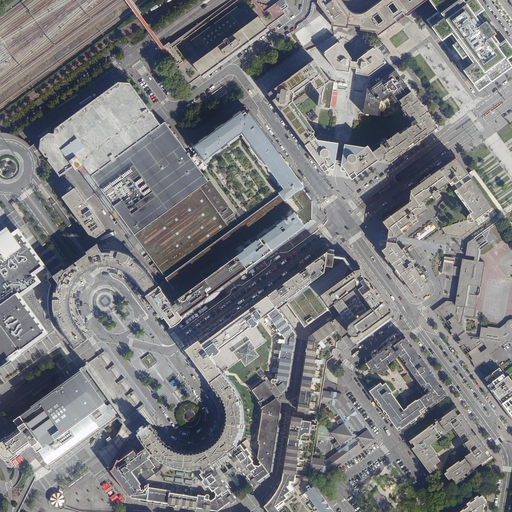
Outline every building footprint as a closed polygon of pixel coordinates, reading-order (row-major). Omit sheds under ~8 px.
[(229,0),(208,16),(210,19),(178,43),(175,45),(173,47),(173,50),(172,51),(172,53),(172,56),(176,62),(178,63),(180,63),(181,64),(181,66),(179,67),(180,69),(175,73),(186,89),(204,75),(202,72),(233,50),(235,48),(241,44),(276,18),(278,21),(282,18),(286,15),(283,11),(279,5),(285,1),(283,0),(280,0),(278,1),(276,0),(229,0)] [(511,50),(474,0),(441,0),(427,11),(439,28),(477,80),(511,54),(511,50)] [(289,7),(285,1),(279,5),(283,11),(288,7),(289,7)] [(171,68),(175,73),(180,69),(179,67),(181,66),(181,64),(180,63),(178,63),(176,62),(172,56),(172,53),(172,51),(173,50),(173,47),(175,45),(178,43),(210,19),(208,16),(169,45),(167,43),(162,47),(174,64),(175,65),(171,68)] [(243,47),(278,21),(276,18),(241,44),(243,47)] [(352,58),(339,41),(329,49),(332,54),(327,57),(337,71),(345,73),(345,71),(348,72),(347,73),(350,73),(349,72),(350,68),(351,61),(352,58)] [(374,47),(372,49),(384,65),(387,63),(375,47),(374,47)] [(332,54),(329,49),(323,53),(327,57),(332,54)] [(369,76),(384,65),(372,49),(358,60),(357,63),(356,69),(356,74),(358,74),(358,73),(361,74),(361,75),(369,76)] [(202,72),(204,75),(235,53),(233,50),(202,72)] [(321,70),(314,60),(274,89),(278,93),(277,95),(277,98),(273,101),(280,112),(285,108),(289,113),(284,117),(295,133),(304,134),(310,142),(316,138),(314,136),(315,132),(297,107),(309,99),(305,93),(293,102),(294,94),(311,82),(320,95),(318,107),(328,109),(329,108),(330,108),(331,108),(331,107),(334,108),(334,107),(335,107),(338,92),(337,92),(337,91),(333,91),(334,84),(334,83),(333,83),(333,82),(330,81),(324,73),(321,74),(319,71),(321,70)] [(425,115),(420,110),(418,106),(409,94),(411,92),(403,81),(402,79),(395,70),(373,87),(369,92),(368,94),(366,94),(363,112),(363,114),(378,117),(380,103),(382,101),(383,103),(389,98),(394,105),(397,103),(404,112),(402,113),(410,124),(386,142),(384,139),(370,149),(377,158),(378,157),(389,160),(393,157),(392,157),(395,155),(395,156),(420,137),(421,138),(434,129),(433,128),(434,127),(427,119),(426,120),(423,116),(425,115)] [(209,181),(191,157),(165,122),(161,125),(155,117),(130,83),(119,82),(54,129),(54,134),(49,133),(45,136),(42,138),(41,144),(40,149),(44,154),(46,156),(48,157),(49,158),(48,159),(60,176),(66,171),(73,166),(77,171),(79,169),(84,166),(91,176),(104,194),(114,207),(124,220),(130,229),(135,236),(209,181)] [(278,93),(274,89),(268,94),(273,101),(277,98),(277,95),(278,93)] [(438,128),(434,123),(411,92),(409,94),(418,106),(420,110),(425,115),(427,119),(434,127),(433,128),(434,129),(421,138),(420,137),(395,156),(395,155),(392,157),(393,157),(389,160),(378,157),(377,158),(379,161),(390,163),(438,128)] [(285,108),(280,112),(284,117),(289,113),(285,108)] [(199,151),(191,157),(209,181),(135,236),(142,246),(167,279),(159,285),(159,286),(146,295),(152,303),(168,326),(254,263),(312,220),(313,205),(313,201),(301,186),(303,184),(251,113),(249,114),(246,110),(196,147),(199,151)] [(305,146),(310,142),(304,134),(295,133),(305,146)] [(316,138),(310,142),(305,146),(309,151),(315,146),(319,143),(316,138)] [(316,148),(315,146),(309,151),(311,155),(314,152),(322,145),(323,145),(337,147),(338,144),(322,141),(321,142),(321,143),(322,144),(316,148)] [(335,161),(337,147),(323,145),(322,145),(314,152),(311,155),(324,172),(335,165),(335,163),(335,161)] [(344,145),(344,148),(367,152),(374,161),(373,165),(378,161),(376,159),(370,150),(367,147),(365,149),(351,146),(344,145)] [(367,152),(344,148),(342,162),(341,164),(341,166),(352,180),(373,165),(374,161),(367,152)] [(456,157),(440,169),(441,170),(441,171),(456,160),(458,160),(456,157)] [(467,218),(467,220),(468,221),(469,221),(469,222),(470,222),(471,222),(472,222),(473,222),(473,221),(486,212),(487,211),(492,207),(458,160),(456,160),(441,171),(451,183),(453,182),(458,188),(456,190),(472,212),(469,214),(467,216),(467,218)] [(137,250),(142,246),(135,236),(130,229),(124,220),(114,207),(104,194),(91,176),(84,166),(79,169),(129,236),(128,237),(137,250)] [(450,184),(451,183),(441,171),(435,176),(435,177),(434,178),(433,177),(430,179),(431,180),(425,184),(425,183),(413,191),(412,201),(414,204),(412,204),(408,206),(409,207),(404,211),(403,210),(387,222),(392,229),(391,235),(391,236),(397,237),(403,233),(403,232),(418,221),(416,218),(417,217),(427,209),(426,207),(441,196),(439,193),(440,191),(447,186),(446,184),(448,182),(450,184)] [(75,188),(63,197),(90,235),(98,238),(107,231),(93,212),(75,188)] [(73,225),(56,202),(54,204),(52,205),(69,228),(71,226),(73,225)] [(497,214),(492,207),(487,211),(492,218),(497,214)] [(468,221),(467,220),(442,228),(448,236),(463,239),(491,219),(486,212),(473,221),(473,222),(472,222),(471,222),(470,222),(469,222),(469,221),(468,221)] [(1,222),(0,221),(0,367),(5,364),(9,361),(8,359),(20,350),(21,352),(54,328),(52,323),(50,316),(49,310),(49,304),(49,298),(49,294),(50,287),(51,284),(48,279),(53,276),(19,229),(11,235),(1,222)] [(46,244),(29,221),(27,223),(25,224),(41,247),(44,246),(46,244)] [(465,255),(474,257),(479,257),(479,254),(480,249),(479,247),(481,246),(474,237),(468,242),(465,255)] [(396,265),(394,261),(385,251),(389,248),(390,242),(387,241),(386,247),(382,249),(415,296),(420,292),(415,286),(414,287),(411,282),(410,283),(406,278),(404,275),(400,270),(396,265)] [(414,287),(415,286),(420,292),(420,293),(422,294),(424,294),(426,294),(427,293),(428,292),(429,291),(430,289),(430,288),(429,285),(427,286),(424,280),(426,278),(417,266),(418,265),(414,259),(413,260),(404,248),(401,249),(397,243),(390,242),(389,248),(385,251),(394,261),(395,262),(397,264),(396,265),(400,270),(401,269),(405,274),(404,275),(406,278),(409,279),(411,282),(414,287)] [(107,250),(102,250),(97,244),(86,252),(96,266),(99,265),(102,265),(107,265),(110,265),(115,266),(125,271),(132,276),(146,295),(159,286),(159,285),(148,270),(141,263),(134,258),(130,256),(119,251),(107,250)] [(327,264),(327,257),(330,257),(329,262),(334,262),(335,253),(329,250),(314,261),(316,264),(321,260),(323,259),(324,259),(325,260),(326,261),(326,262),(325,264),(327,264)] [(96,266),(86,252),(85,252),(79,257),(69,264),(65,267),(64,268),(74,282),(76,281),(78,279),(90,271),(96,267),(96,266)] [(317,278),(319,279),(288,302),(305,324),(327,307),(319,297),(355,271),(345,257),(335,253),(334,262),(329,262),(330,257),(327,257),(327,264),(325,264),(321,267),(324,273),(317,278)] [(474,257),(474,260),(465,259),(464,259),(463,267),(461,267),(460,270),(458,270),(458,267),(453,266),(454,258),(445,256),(443,264),(441,269),(441,271),(443,271),(442,273),(445,273),(445,274),(449,275),(449,274),(459,276),(463,277),(461,292),(457,292),(456,292),(455,292),(454,293),(454,294),(455,295),(456,296),(458,296),(460,297),(459,302),(457,302),(455,302),(447,300),(432,310),(437,314),(439,317),(441,316),(445,322),(447,321),(452,328),(454,331),(460,327),(461,325),(459,323),(461,321),(462,315),(474,317),(477,293),(480,293),(480,288),(478,288),(478,286),(480,279),(476,278),(477,270),(483,271),(485,262),(478,261),(479,257),(474,257)] [(283,303),(285,305),(288,302),(319,279),(317,278),(324,273),(321,267),(325,264),(326,262),(326,261),(325,260),(324,259),(323,259),(321,260),(316,264),(314,261),(201,344),(199,341),(186,350),(210,382),(209,383),(220,396),(221,398),(224,405),(225,409),(225,413),(225,418),(225,422),(224,427),(222,431),(220,435),(217,439),(214,442),(211,445),(210,446),(205,448),(201,450),(194,452),(190,452),(185,452),(181,451),(176,450),(170,447),(165,442),(162,439),(160,437),(152,425),(138,435),(146,446),(145,447),(147,449),(148,450),(150,452),(151,454),(153,455),(154,457),(156,458),(158,459),(160,460),(161,462),(163,463),(165,464),(167,465),(169,465),(171,466),(173,467),(176,467),(178,468),(180,468),(182,469),(184,469),(186,469),(189,469),(191,469),(193,469),(195,469),(197,468),(199,468),(202,467),(204,471),(212,465),(230,452),(237,446),(234,443),(236,441),(237,439),(237,437),(238,435),(239,433),(240,431),(240,429),(241,427),(241,425),(241,423),(242,421),(242,419),(242,416),(242,414),(242,412),(242,410),(241,408),(241,406),(241,404),(240,402),(240,400),(239,397),(238,396),(237,394),(236,392),(235,390),(234,388),(233,386),(232,384),(231,385),(210,356),(283,303)] [(342,338),(349,333),(356,343),(358,345),(393,319),(388,313),(390,310),(391,309),(382,297),(360,267),(319,297),(327,307),(331,312),(334,317),(329,320),(330,321),(342,338)] [(54,296),(53,300),(53,301),(54,310),(55,315),(56,319),(59,326),(61,329),(64,333),(77,324),(74,321),(73,318),(70,310),(69,306),(69,304),(70,298),(71,289),(74,282),(64,268),(53,276),(57,282),(57,284),(55,289),(54,296)] [(277,310),(285,305),(283,303),(210,356),(231,385),(232,384),(233,386),(234,388),(235,390),(236,392),(237,394),(238,396),(239,397),(240,400),(240,402),(241,404),(241,406),(241,408),(242,410),(242,412),(242,414),(242,416),(242,419),(242,421),(241,423),(241,425),(241,427),(240,429),(240,431),(239,433),(238,435),(237,437),(237,439),(236,441),(234,443),(237,446),(230,452),(234,457),(254,484),(271,472),(281,408),(281,403),(264,381),(263,382),(263,381),(262,380),(261,378),(264,376),(267,373),(269,375),(281,392),(287,387),(295,334),(277,310)] [(462,341),(464,344),(469,351),(468,352),(472,358),(470,359),(473,362),(475,368),(484,361),(493,372),(499,367),(500,367),(490,354),(506,343),(510,343),(510,345),(511,347),(511,318),(511,319),(508,319),(506,321),(505,323),(499,328),(487,326),(487,328),(481,327),(479,338),(472,337),(471,339),(469,337),(467,337),(462,341)] [(326,324),(324,325),(336,342),(338,341),(342,338),(330,321),(326,324)] [(78,326),(77,324),(64,333),(65,335),(67,337),(80,328),(78,326)] [(319,413),(321,402),(323,391),(324,383),(327,361),(334,356),(337,356),(338,355),(339,354),(339,352),(338,350),(338,349),(336,348),(336,342),(324,325),(310,336),(298,409),(316,412),(319,413)] [(465,330),(461,325),(460,327),(454,331),(456,332),(458,335),(465,330)] [(461,339),(462,341),(467,337),(469,337),(466,332),(459,337),(461,339)] [(87,338),(84,334),(71,344),(74,348),(87,338)] [(403,339),(401,336),(372,358),(373,359),(374,360),(369,364),(372,369),(375,367),(378,371),(381,369),(383,373),(387,370),(385,366),(384,366),(386,365),(399,355),(408,367),(410,366),(413,368),(421,361),(415,353),(416,352),(412,345),(411,347),(409,344),(410,343),(406,337),(403,339)] [(425,367),(426,366),(426,365),(425,364),(424,364),(423,364),(416,369),(415,371),(415,373),(416,373),(418,373),(425,367)] [(35,435),(43,447),(44,448),(39,451),(48,464),(49,464),(89,434),(98,427),(119,412),(119,409),(115,403),(112,403),(111,402),(112,402),(87,367),(20,416),(32,432),(35,435)] [(497,392),(496,393),(511,414),(511,413),(511,381),(510,378),(508,379),(499,367),(493,372),(486,376),(491,382),(489,384),(493,390),(495,389),(497,392)] [(434,379),(436,377),(429,369),(427,370),(434,379)] [(424,398),(422,396),(417,400),(416,399),(407,405),(408,406),(404,409),(393,394),(391,396),(389,393),(391,392),(392,391),(385,382),(382,385),(381,382),(376,386),(370,391),(376,399),(377,398),(378,398),(380,397),(382,399),(378,402),(393,423),(396,420),(398,423),(395,425),(397,428),(400,426),(402,428),(411,422),(411,423),(417,418),(416,417),(422,413),(421,411),(420,410),(425,406),(427,407),(430,405),(431,407),(445,396),(444,394),(446,392),(442,386),(440,387),(438,384),(440,383),(436,377),(434,379),(427,370),(419,376),(420,380),(418,381),(426,393),(428,395),(424,398)] [(412,379),(407,373),(402,377),(407,383),(412,379)] [(355,455),(354,454),(371,443),(368,439),(367,439),(368,437),(370,437),(374,437),(357,414),(353,409),(342,394),(337,393),(337,392),(332,391),(331,392),(323,391),(321,402),(332,403),(342,417),(337,420),(341,425),(340,426),(337,440),(337,441),(333,444),(338,451),(326,459),(325,470),(326,470),(326,472),(330,473),(350,458),(350,459),(355,455)] [(455,404),(449,409),(450,411),(446,415),(444,412),(409,437),(415,446),(414,446),(412,448),(419,457),(429,450),(427,447),(430,444),(452,429),(458,438),(460,437),(465,433),(463,430),(469,426),(466,423),(468,422),(455,404)] [(116,418),(120,424),(125,421),(125,420),(121,414),(116,418)] [(30,443),(35,435),(32,432),(20,416),(14,421),(19,428),(21,430),(18,432),(27,444),(30,442),(30,443)] [(310,471),(310,470),(312,457),(318,420),(315,420),(292,417),(285,466),(289,466),(290,468),(310,471)] [(460,437),(464,443),(469,439),(471,442),(477,438),(479,441),(481,440),(468,422),(466,423),(469,426),(463,430),(465,433),(460,437)] [(337,440),(340,426),(331,432),(337,440)] [(19,428),(6,438),(8,440),(10,438),(18,432),(21,430),(19,428)] [(19,450),(27,444),(18,432),(10,438),(19,450)] [(37,452),(39,451),(38,450),(43,447),(35,435),(30,443),(37,452)] [(19,450),(10,438),(8,440),(6,438),(5,437),(0,440),(0,454),(1,456),(4,458),(8,460),(10,460),(10,461),(19,455),(16,452),(19,450)] [(466,458),(459,462),(461,464),(458,466),(456,463),(446,469),(447,471),(444,473),(447,478),(448,477),(450,479),(452,477),(456,484),(475,470),(474,469),(492,455),(481,440),(479,441),(477,438),(471,442),(469,439),(464,443),(463,444),(470,453),(465,456),(466,458)] [(439,456),(430,444),(427,447),(429,450),(419,457),(430,473),(436,468),(434,465),(440,461),(438,458),(439,456)] [(119,460),(118,458),(116,462),(109,467),(132,497),(140,498),(140,501),(197,509),(197,507),(219,510),(235,498),(215,469),(212,465),(204,471),(202,467),(199,468),(197,468),(195,469),(193,469),(191,469),(189,469),(186,469),(184,469),(182,469),(180,468),(178,468),(176,467),(173,467),(171,466),(169,465),(167,465),(165,464),(163,463),(161,462),(160,460),(158,459),(156,458),(154,457),(153,455),(151,454),(150,452),(148,450),(147,449),(145,447),(138,453),(136,448),(135,448),(119,460)] [(120,454),(118,458),(119,460),(135,448),(133,448),(122,456),(120,454)] [(312,457),(310,470),(320,471),(321,470),(322,470),(323,459),(312,457)] [(289,466),(285,466),(284,470),(284,473),(309,477),(309,474),(310,471),(290,468),(289,466)] [(270,500),(263,506),(267,511),(333,511),(315,486),(311,489),(307,484),(309,482),(309,481),(308,480),(309,477),(284,473),(283,475),(282,479),(280,484),(276,492),(270,500)] [(481,511),(482,511),(484,511),(486,500),(487,499),(485,497),(488,495),(483,488),(480,490),(479,489),(467,497),(468,498),(470,500),(464,504),(459,507),(454,511),(453,509),(449,511),(481,511)] [(63,503),(64,502),(64,499),(63,497),(62,496),(61,494),(59,493),(57,493),(55,494),(53,495),(52,497),(51,499),(51,501),(52,503),(53,505),(55,506),(57,506),(59,506),(61,505),(63,503)]
